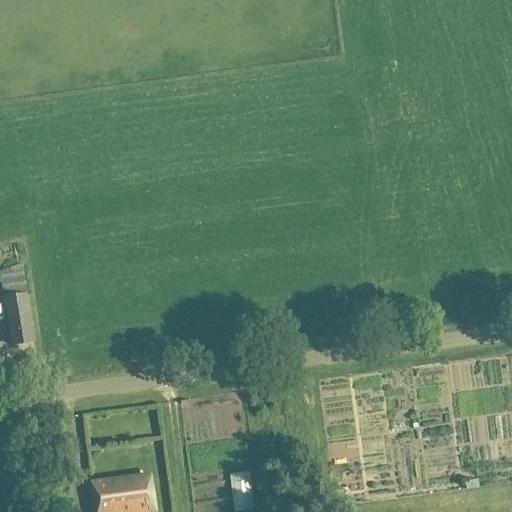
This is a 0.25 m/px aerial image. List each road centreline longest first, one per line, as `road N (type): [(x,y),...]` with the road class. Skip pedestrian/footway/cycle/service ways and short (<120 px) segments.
road 1 (unclassified): [(511,331),(0,401)]
road 2 (track): [(165,377),(181,511)]
